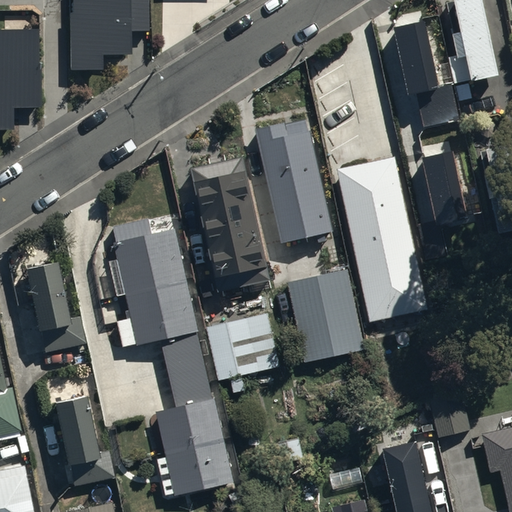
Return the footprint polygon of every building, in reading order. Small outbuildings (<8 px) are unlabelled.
[(131,0),(69,0),(72,71),(104,70),(104,55),(133,54),(131,0)] [(467,95),(489,90),(487,80),(500,77),(482,0),(458,0),(445,3),(457,55),(448,57),(455,86),(464,84),(467,95)] [(426,21),(394,28),(409,95),(441,88),(426,21)] [(0,129),(14,129),(13,108),(44,107),(42,27),(0,28),(0,129)] [(306,119),(255,130),(281,243),(334,231),(306,119)] [(511,146),(484,152),(500,233),(511,230),(511,146)] [(454,151),(421,158),(436,225),(469,217),(454,151)] [(337,169),(371,321),(431,308),(397,156),(337,169)] [(244,157),(190,168),(213,277),(267,266),(244,157)] [(138,347),(160,341),(176,407),(157,411),(167,457),(157,459),(161,479),(165,497),(233,482),(215,399),(211,400),(196,330),(198,330),(176,228),(152,235),(148,220),(114,229),(118,243),(114,244),(118,261),(107,264),(116,297),(125,295),(131,317),(117,321),(124,348),(137,344),(138,347)] [(24,272),(41,352),(85,343),(80,317),(68,319),(57,266),(24,272)] [(305,362),(366,349),(348,270),(287,283),(305,362)] [(229,378),(233,394),(246,391),(242,376),(280,367),(267,313),(206,328),(219,381),(229,378)] [(0,436),(20,431),(9,385),(5,386),(0,362),(0,436)] [(427,398),(437,439),(472,431),(462,389),(427,398)] [(54,404),(72,486),(114,477),(108,451),(95,453),(83,397),(54,404)] [(511,511),(511,422),(477,431),(487,474),(498,472),(507,511),(511,511)] [(433,511),(417,441),(382,449),(396,511),(433,511)] [(0,511),(32,511),(23,466),(0,470),(0,511)] [(331,509),(332,511),(368,511),(366,500),(331,509)] [(112,511),(110,503),(67,511),(112,511)]
